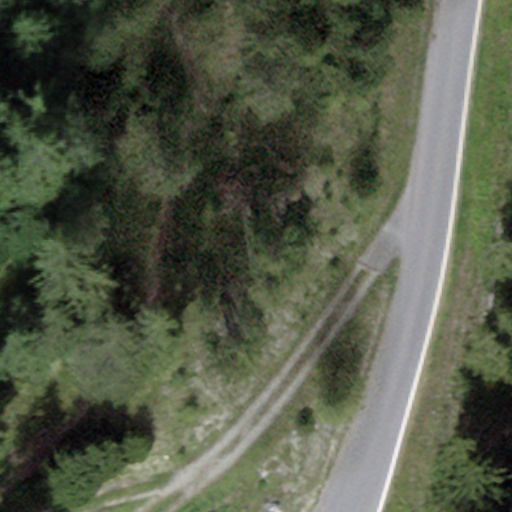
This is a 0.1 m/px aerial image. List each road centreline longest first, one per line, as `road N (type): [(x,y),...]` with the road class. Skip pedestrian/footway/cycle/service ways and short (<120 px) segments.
road 1 (unclassified): [(346,511),(413,314),(458,0)]
road 2 (track): [(428,211),(361,273),(209,467),(155,511)]
